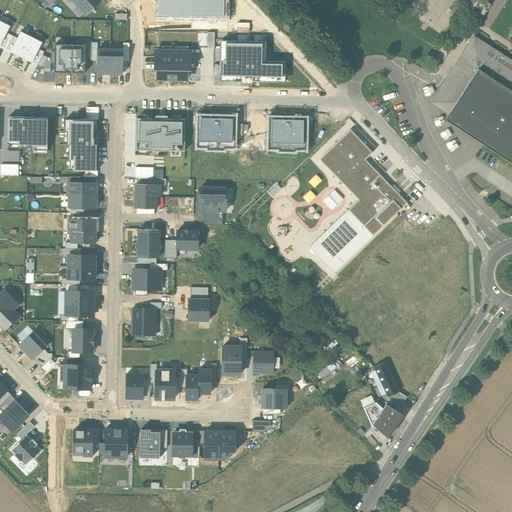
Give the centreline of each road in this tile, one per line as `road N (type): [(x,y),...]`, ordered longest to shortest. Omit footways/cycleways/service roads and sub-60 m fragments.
road 1 (primary): [(500,299),(362,511)]
road 2 (residential): [(357,100),(136,96)]
road 3 (unclassified): [(451,194),(397,77),(370,65),(352,83),(357,100)]
road 4 (unclassified): [(357,100),(451,194)]
road 5 (residential): [(110,413),(200,415),(233,405)]
road 6 (residential): [(116,96),(114,217)]
